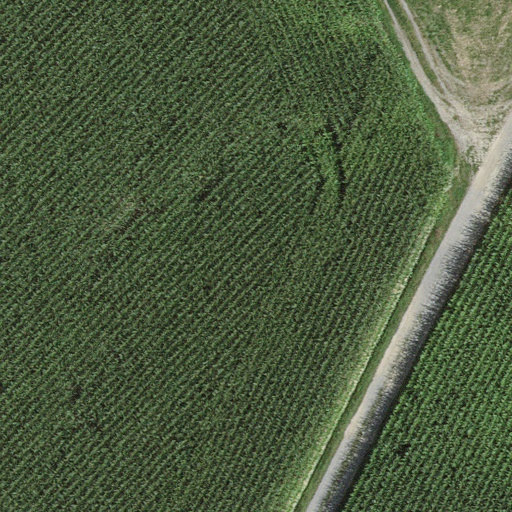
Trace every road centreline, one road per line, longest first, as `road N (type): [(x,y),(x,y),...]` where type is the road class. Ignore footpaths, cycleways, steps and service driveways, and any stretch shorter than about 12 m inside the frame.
road 1 (track): [(487,175),(322,511)]
road 2 (track): [(511,133),(487,175),(392,0)]
